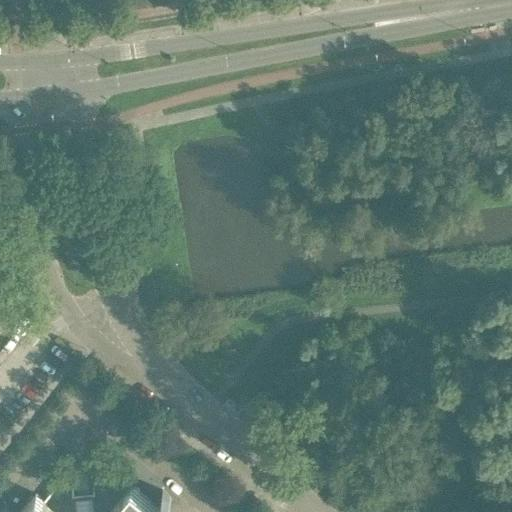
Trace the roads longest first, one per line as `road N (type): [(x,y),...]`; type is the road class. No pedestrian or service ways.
road 1 (tertiary): [(82,89),(380,40),(474,7)]
road 2 (tertiary): [(474,7),(376,12),(83,57)]
road 3 (unclassified): [(24,97),(34,220),(51,274),(71,305),(117,339)]
road 4 (residential): [(312,511),(117,339)]
road 5 (unclassified): [(117,339),(95,239),(82,89)]
